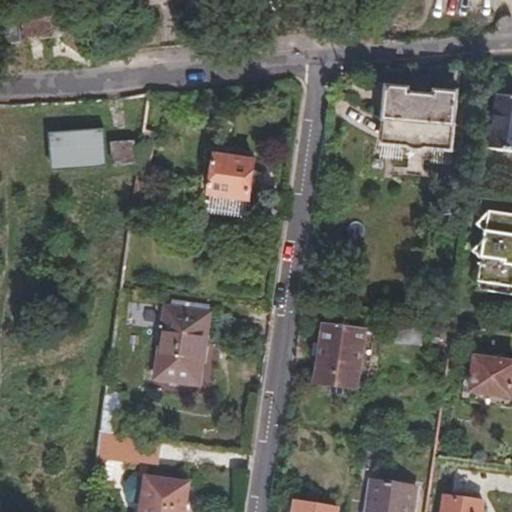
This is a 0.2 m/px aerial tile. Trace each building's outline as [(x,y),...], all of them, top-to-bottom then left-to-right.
[(24,14),(26,36),(69,32),(67,10),(24,14)] [(387,11),(368,12),(370,29),(388,27),(387,11)] [(402,100),(381,98),(375,155),(446,161),(452,100),(429,98),(428,108),(401,105),(402,100)] [(511,102),(492,100),(484,153),(511,156),(511,102)] [(96,135),(42,139),(45,177),(100,173),(96,135)] [(141,176),(147,136),(138,135),(132,174),(141,176)] [(125,147),(104,148),(105,166),(126,164),(125,147)] [(248,167),(208,161),(203,201),(205,202),(203,216),(236,220),(238,207),(242,207),(245,187),(248,167)] [(511,223),(483,219),(471,231),(480,241),(478,248),(467,259),(476,269),(471,293),(508,298),(510,285),(511,284),(511,223)] [(198,351),(203,315),(159,309),(147,397),(204,404),(206,385),(206,371),(206,352),(198,351)] [(415,330),(387,328),(386,346),(413,348),(415,330)] [(349,394),(350,388),(358,337),(318,332),(312,370),(309,389),(349,394)] [(358,337),(350,388),(361,390),(368,339),(358,337)] [(509,369),(470,363),(465,397),(504,402),(506,384),(509,369)] [(99,399),(94,436),(116,439),(121,402),(99,399)] [(94,436),(89,467),(143,475),(147,444),(116,439),(94,436)] [(405,511),(408,491),(366,486),(362,511),(405,511)] [(178,511),(180,492),(139,487),(136,511),(178,511)] [(474,511),(475,506),(437,500),(435,511),(474,511)] [(42,511),(43,505),(7,501),(5,511),(42,511)]
